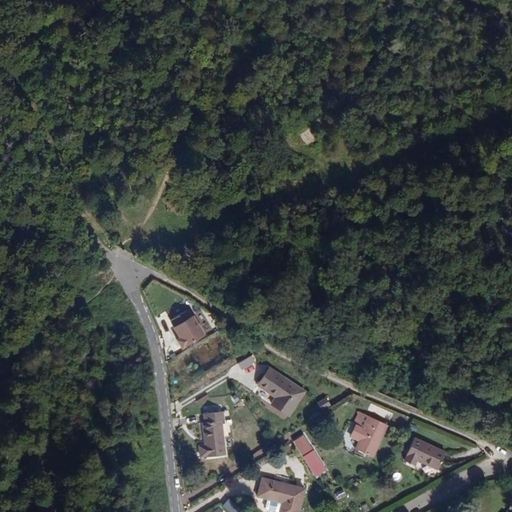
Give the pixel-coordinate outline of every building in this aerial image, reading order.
[(300,134),(307,145),(316,139),(309,128),(300,134)] [(172,340),(175,352),(185,349),(189,352),(194,355),(201,357),(207,355),(212,352),(216,347),(218,340),(218,335),(217,331),(213,326),(209,323),(205,322),(201,321),(197,321),(192,322),(189,325),(186,328),(184,331),(182,337),(172,340)] [(243,369),(256,362),(253,356),(239,363),(243,369)] [(255,384),(273,397),(268,404),(286,415),(302,391),(266,368),(255,384)] [(322,409),(331,405),(328,398),(318,402),(322,409)] [(204,421),(206,445),(199,445),(200,455),(207,455),(225,453),(222,420),(223,419),(223,409),(204,412),(205,421),(204,421)] [(358,426),(363,415),(358,412),(353,424),(357,425),(358,426)] [(364,429),(359,441),(356,449),(373,457),(387,426),(363,415),(358,426),(364,429)] [(352,438),(359,441),(364,429),(358,426),(357,425),(352,438)] [(305,434),(293,441),(302,457),(313,450),(314,449),(305,434)] [(414,437),(406,454),(403,460),(413,464),(416,459),(436,468),(444,452),(414,437)] [(302,457),(315,476),(325,470),(313,450),(302,457)] [(258,496),(278,502),(279,500),(282,501),(280,511),(299,511),(305,489),(262,478),(258,496)] [(223,504),(231,511),(240,511),(243,510),(229,497),(223,504)]
